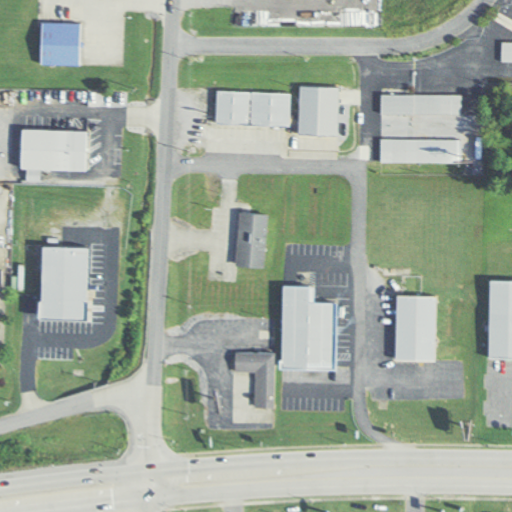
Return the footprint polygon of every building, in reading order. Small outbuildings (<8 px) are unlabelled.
[(81,24),(80,65),(42,64),(43,23),(81,24)] [(511,42),(511,61),(499,61),(499,42),(511,42)] [(339,89),(337,136),(297,135),(299,87),(339,89)] [(286,94),(283,127),(213,124),(213,92),(286,94)] [(377,94),(377,114),(458,115),(458,95),(377,94)] [(86,132),(85,171),(20,169),(22,130),(86,132)] [(377,163),(459,163),(459,140),(377,139),(377,163)] [(266,215),(263,267),(235,266),(238,213),(266,215)] [(35,318),(84,318),(85,246),(36,245),(35,318)] [(511,280),(511,357),(486,357),(488,280),(511,280)] [(278,284),(277,367),(330,368),(330,301),(305,301),(304,284),(278,284)] [(435,296),(434,362),(393,360),(395,295),(435,296)] [(232,350),(231,371),(252,371),(253,406),(270,406),(269,351),(232,350)]
